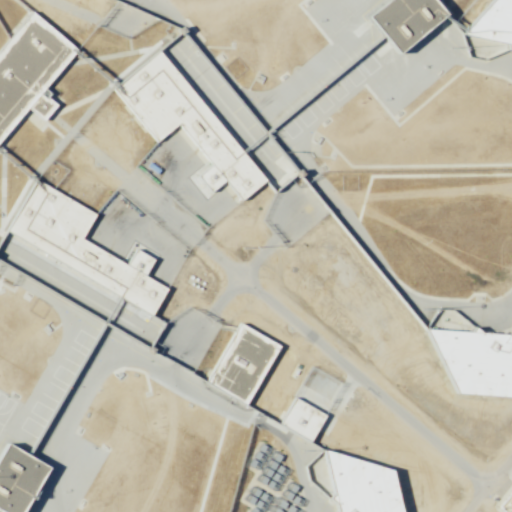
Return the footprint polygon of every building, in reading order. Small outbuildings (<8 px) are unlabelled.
[(382,0),(431,0),(442,13),(394,54),(363,17),(382,0)] [(511,45),(480,61),(467,57),(460,31),(487,0),(511,0),(511,45)] [(0,46),(29,13),(72,50),(37,91),(53,105),(38,123),(24,111),(0,138),(0,46)] [(154,50),(261,180),(237,200),(174,125),(155,141),(110,87),(154,50)] [(79,239),(164,288),(148,316),(5,232),(35,180),(94,214),(79,239)] [(511,392),(511,329),(506,335),(475,334),(452,311),(436,309),(422,332),(453,394),(510,396),(511,392)] [(237,324),(275,346),(243,403),(204,382),(237,324)] [(0,511),(17,511),(43,469),(2,445),(0,448),(0,511)] [(319,450),(389,470),(397,511),(333,511),(331,503),(307,481),(302,467),(319,450)] [(511,511),(500,511),(497,507),(511,488),(511,511)]
